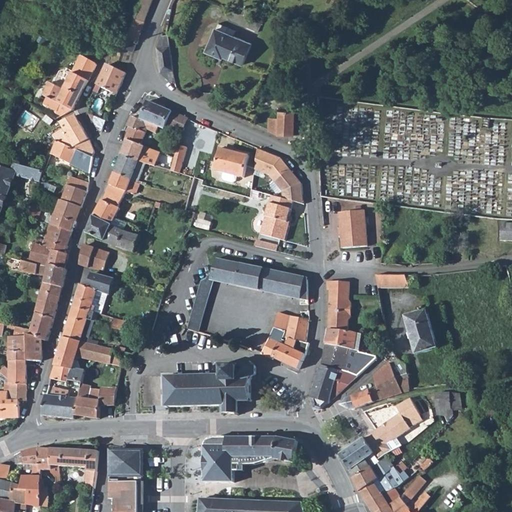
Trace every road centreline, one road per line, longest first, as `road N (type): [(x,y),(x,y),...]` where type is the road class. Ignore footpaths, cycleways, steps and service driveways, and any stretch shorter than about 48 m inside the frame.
road 1 (residential): [(108,155),(81,227),(29,437)]
road 2 (residential): [(316,265),(311,194),(299,161),(143,86)]
road 3 (residential): [(304,378),(245,356),(152,359),(133,384),(133,427)]
road 4 (residential): [(511,261),(414,271),(316,265)]
road 5 (secondary): [(301,429),(179,426)]
